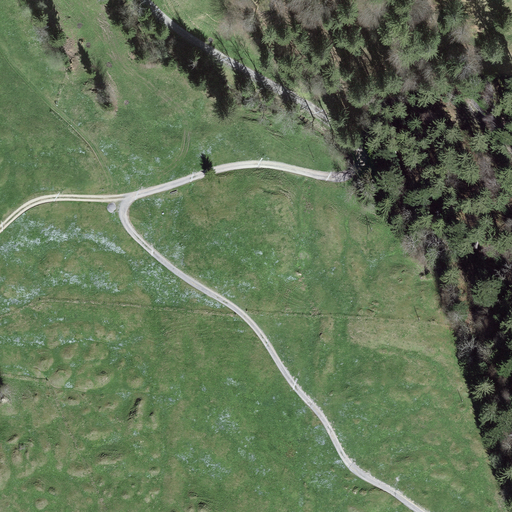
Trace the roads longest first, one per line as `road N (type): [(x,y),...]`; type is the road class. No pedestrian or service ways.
road 1 (track): [(127,195),(228,165),(349,177),(363,162),(356,143),(327,119),(220,58),(144,0)]
road 2 (track): [(417,511),(347,462),(239,311),(165,263),(130,228),(127,195)]
road 3 (track): [(0,41),(127,195)]
road 4 (track): [(127,195),(39,198),(0,227)]
